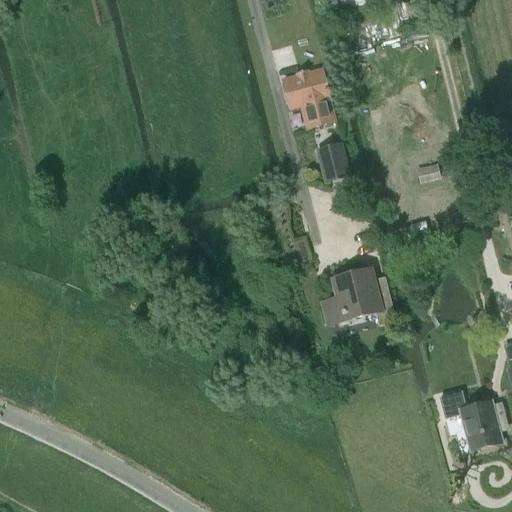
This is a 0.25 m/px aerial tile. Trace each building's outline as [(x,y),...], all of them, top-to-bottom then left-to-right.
[(323,0),(327,13),(351,7),(349,0),(323,0)] [(295,77),(281,81),(289,113),(300,111),(306,133),(337,125),(327,89),(323,71),(310,74),(309,73),(295,76),(295,77)] [(318,152),(326,183),(349,177),(341,146),(318,152)] [(377,330),(396,326),(387,287),(374,290),(369,272),(334,281),(338,301),(324,304),(329,326),(374,316),(377,330)] [(462,395),(439,402),(445,422),(462,418),(471,453),(502,445),(496,421),(505,419),(502,406),(493,408),(492,404),(466,411),(462,395)]
